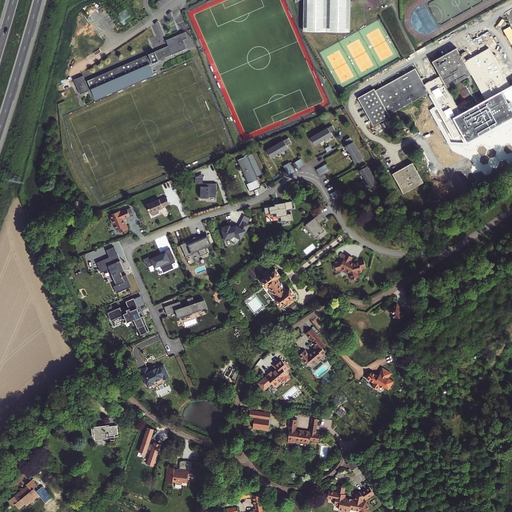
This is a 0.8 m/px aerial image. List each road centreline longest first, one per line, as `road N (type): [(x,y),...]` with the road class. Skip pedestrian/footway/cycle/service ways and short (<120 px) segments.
road 1 (residential): [(451,252),(372,247),(346,228),(314,177),(297,175),(261,199),(129,249),(171,353)]
road 2 (residential): [(451,252),(369,302),(332,302),(260,354),(238,402),(249,467)]
road 3 (residential): [(26,478),(19,456),(29,420),(108,385),(165,426),(249,467)]
road 4 (motorway): [(0,127),(38,0)]
